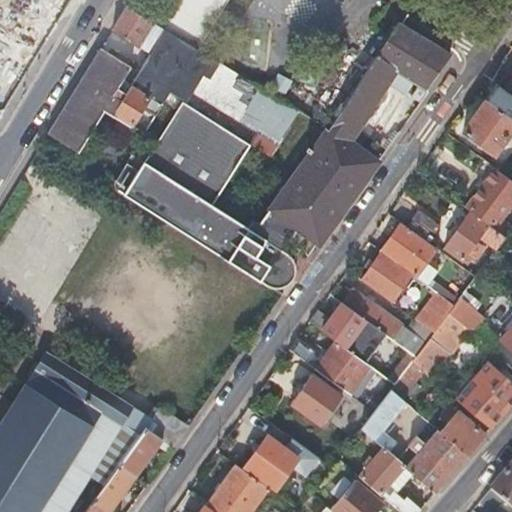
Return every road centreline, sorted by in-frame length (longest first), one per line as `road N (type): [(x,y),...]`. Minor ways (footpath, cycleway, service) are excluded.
road 1 (residential): [(511,9),(149,511)]
road 2 (residential): [(0,165),(101,0)]
